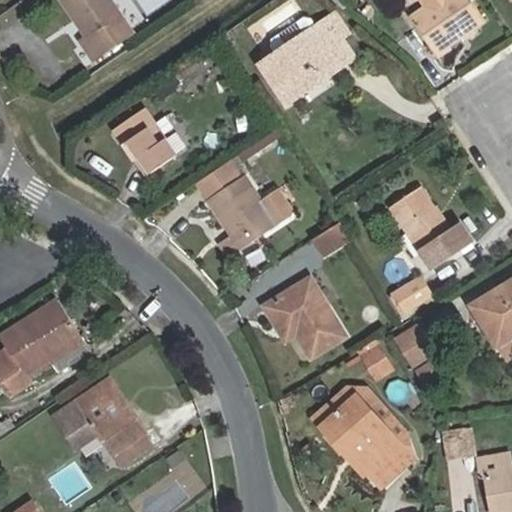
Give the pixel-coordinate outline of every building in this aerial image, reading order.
[(110,0),(61,0),(90,41),(84,45),(97,62),(135,35),(110,0)] [(422,0),(428,8),(411,19),(434,53),(484,20),(470,0),(422,0)] [(357,58),(330,18),(318,27),(308,12),(267,40),(276,55),(260,65),(287,105),(303,94),(299,88),(333,64),(338,71),(357,58)] [(339,13),(330,18),(357,58),(366,52),(339,13)] [(157,123),(146,108),(115,130),(136,161),(140,158),(151,174),(179,156),(167,140),(162,143),(152,127),(157,123)] [(230,161),(199,182),(210,198),(234,234),(221,242),(230,257),(278,224),(245,175),(241,177),(230,161)] [(473,244),(461,224),(449,231),(421,188),(392,207),(433,270),(473,244)] [(350,238),(340,224),(317,239),(326,253),(350,238)] [(408,311),(433,296),(421,277),(397,292),(408,311)] [(348,336),(313,278),(266,306),(282,331),(293,324),(312,357),(348,336)] [(511,281),(473,305),(499,346),(511,338),(511,281)] [(58,299),(0,336),(0,337),(14,359),(0,368),(0,380),(11,396),(32,381),(28,375),(84,338),(58,299)] [(400,338),(415,365),(438,352),(421,325),(400,338)] [(371,364),(379,376),(394,366),(381,344),(362,355),(369,366),(371,364)] [(109,377),(79,398),(85,406),(110,388),(130,416),(134,413),(109,377)] [(56,414),(77,445),(99,430),(122,463),(151,443),(142,430),(144,428),(134,413),(130,416),(110,388),(85,406),(79,398),(56,414)] [(403,449),(355,395),(324,422),(347,450),(352,445),(377,473),(403,449)] [(450,458),(480,453),(476,422),(446,427),(450,458)] [(511,465),(510,456),(480,461),(483,479),(488,479),(493,509),(511,506),(511,465)] [(41,511),(35,502),(21,511),(41,511)]
